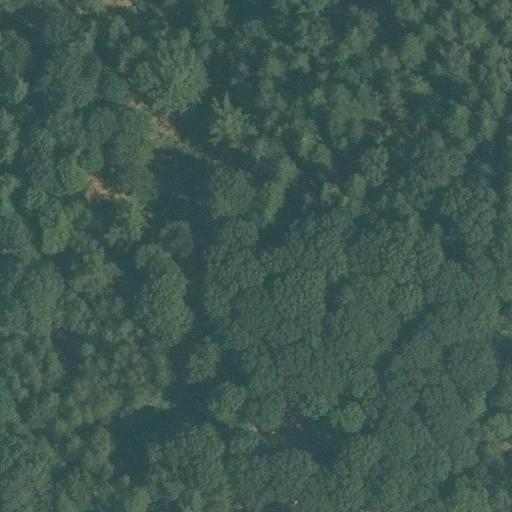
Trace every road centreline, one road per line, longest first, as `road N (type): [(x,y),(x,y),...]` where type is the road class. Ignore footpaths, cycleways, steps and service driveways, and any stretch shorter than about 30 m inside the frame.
road 1 (track): [(60,0),(0,350)]
road 2 (track): [(186,484),(372,511)]
road 3 (track): [(26,482),(105,496),(186,484)]
